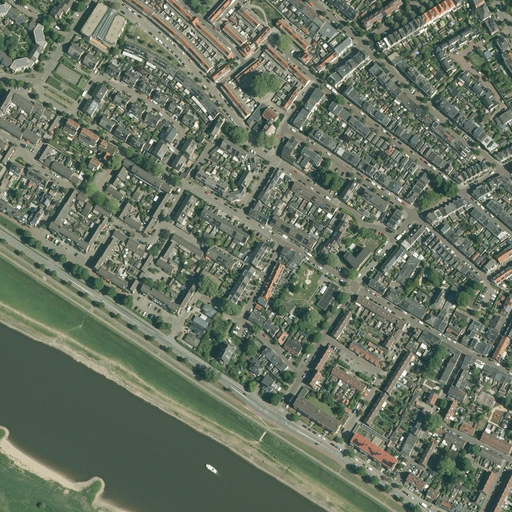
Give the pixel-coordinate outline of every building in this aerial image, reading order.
[(64,0),(61,6),(69,11),(72,5),(64,0)] [(134,0),(131,6),(135,9),(140,1),(138,0),(134,0)] [(165,12),(165,13),(175,2),(173,0),(167,0),(166,2),(167,4),(166,6),(168,8),(165,12)] [(227,0),(224,3),(232,10),(235,6),(227,0)] [(292,0),(289,4),(291,5),(288,9),(290,11),(298,0),(297,0),(292,0)] [(295,9),(297,10),(302,4),(298,1),(298,0),(290,11),(292,12),(295,9)] [(341,0),(341,2),(335,8),(340,12),(345,5),(346,4),(344,1),(344,0),(341,0)] [(395,0),(392,2),(393,4),(397,10),(397,9),(398,11),(397,9),(402,6),(398,0),(395,0)] [(451,0),(456,8),(457,10),(460,8),(462,7),(457,0),(451,0)] [(475,10),(476,11),(484,5),(481,0),(480,0),(470,5),(474,11),(475,10)] [(135,9),(139,12),(144,4),(140,1),(135,9)] [(450,1),(445,4),(450,11),(451,10),(453,13),(456,11),(450,1)] [(165,13),(167,14),(170,10),(172,13),(179,5),(175,2),(165,13)] [(224,3),(221,7),(228,13),(232,10),(224,3)] [(139,12),(142,14),(148,6),(144,4),(139,12)] [(297,10),(299,12),(297,15),(298,15),(297,16),(298,17),(306,7),(302,4),(297,10)] [(393,4),(388,8),(392,15),(398,11),(397,9),(397,10),(393,4)] [(445,4),(440,7),(446,17),(449,15),(451,13),(450,11),(445,4)] [(90,41),(109,11),(99,5),(80,35),(84,37),(85,37),(90,41)] [(182,9),(179,5),(172,13),(175,15),(172,18),(173,19),(182,9)] [(340,12),(344,15),(349,9),(345,5),(340,12)] [(475,14),(477,19),(488,13),(484,5),(476,11),(476,12),(475,13),(475,14)] [(4,8),(0,8),(0,18),(6,17),(11,9),(5,6),(4,8)] [(61,6),(58,10),(58,11),(63,14),(66,16),(69,11),(61,6)] [(142,14),(146,17),(152,9),(148,6),(142,14)] [(221,7),(218,10),(225,17),(228,13),(221,7)] [(310,10),(306,7),(298,17),(302,20),(305,17),(310,10)] [(440,17),(442,16),(443,19),(446,17),(440,7),(435,10),(440,17)] [(55,8),(50,16),(57,20),(58,19),(59,20),(63,14),(58,11),(58,10),(55,8)] [(387,18),(392,15),(388,8),(383,11),(387,18)] [(16,13),(11,9),(6,17),(11,20),(16,13)] [(150,20),(156,12),(152,9),(146,17),(150,20)] [(186,12),(182,9),(173,19),(174,20),(177,17),(179,19),(186,12)] [(242,9),(235,16),(239,19),(246,12),(242,9)] [(344,15),(349,19),(354,12),(349,9),(344,15)] [(218,10),(214,14),(222,20),(225,17),(218,10)] [(314,14),(310,10),(305,17),(302,20),(304,22),(305,24),(306,23),(314,14)] [(439,21),(438,19),(440,17),(435,10),(430,13),(435,20),(435,21),(436,23),(439,21)] [(383,11),(377,14),(382,21),(387,18),(383,11)] [(160,16),(157,13),(151,21),(155,24),(164,13),(163,12),(160,16)] [(182,21),(179,24),(180,25),(189,15),(186,12),(179,19),(182,21)] [(242,22),(238,25),(240,26),(249,15),(246,12),(239,19),(242,22)] [(353,22),(358,16),(354,12),(349,19),(353,22)] [(21,16),(16,13),(11,20),(16,23),(20,17),(21,16)] [(155,24),(159,27),(165,20),(162,18),(165,14),(164,13),(155,24)] [(431,23),(435,21),(435,20),(430,13),(426,16),(432,26),(433,26),(431,23)] [(482,23),(491,18),(488,13),(477,19),(480,24),(482,23)] [(214,14),(211,17),(219,24),(222,20),(214,14)] [(317,16),(314,14),(306,23),(308,25),(307,27),(309,28),(318,17),(318,16),(317,16)] [(377,14),(372,17),(377,24),(382,21),(377,14)] [(184,23),(186,26),(193,18),(189,15),(180,25),(181,26),(184,23)] [(240,26),(241,27),(244,24),(246,26),(253,19),(249,15),(240,26)] [(426,16),(421,19),(425,27),(429,24),(431,27),(432,26),(426,16)] [(15,25),(19,27),(24,20),(20,17),(16,23),(15,25)] [(126,22),(116,17),(104,43),(103,45),(109,49),(111,46),(114,48),(126,22)] [(208,21),(215,28),(219,24),(211,17),(208,21)] [(304,33),(313,40),(321,30),(326,23),(325,23),(326,22),(322,19),(322,20),(318,17),(309,28),(307,30),(304,33)] [(372,17),(367,21),(371,28),(377,24),(372,17)] [(185,31),(187,32),(197,21),(193,18),(186,26),(187,26),(189,28),(185,31)] [(159,27),(162,30),(171,20),(170,19),(167,22),(165,20),(159,27)] [(249,28),(245,31),(247,32),(256,22),(253,19),(246,26),(249,28)] [(421,19),(416,22),(422,32),(423,33),(425,32),(424,31),(427,29),(425,27),(421,19)] [(27,22),(24,20),(19,27),(23,29),(27,22)] [(162,30),(166,33),(172,26),(170,24),(172,21),(171,20),(162,30)] [(282,20),(276,26),(280,30),(287,21),(285,20),(284,21),(282,20)] [(484,28),(486,31),(495,26),(492,20),(484,24),(486,27),(484,28)] [(188,33),(191,30),(193,32),(200,25),(197,21),(187,32),(188,33)] [(280,30),(283,33),(289,26),(287,25),(289,23),(287,21),(280,30)] [(367,21),(361,24),(366,31),(371,28),(367,21)] [(251,30),(253,33),(260,25),(256,22),(247,32),(248,34),(251,30)] [(416,22),(411,25),(418,36),(417,36),(418,37),(420,35),(419,33),(422,32),(416,22)] [(32,23),(28,29),(27,30),(33,34),(38,27),(32,23)] [(349,40),(341,33),(340,35),(326,23),(321,30),(313,40),(312,40),(318,44),(322,39),(329,46),(339,57),(352,46),(352,43),(349,40)] [(222,32),(226,35),(233,28),(229,24),(227,27),(222,32)] [(166,33),(170,37),(179,26),(177,25),(175,28),(172,26),(166,33)] [(196,35),(193,37),(194,38),(203,28),(200,25),(193,32),(196,35)] [(411,36),(413,34),(415,37),(417,36),(418,36),(411,25),(406,28),(411,36)] [(170,37),(173,40),(180,32),(177,30),(180,27),(179,26),(170,37)] [(226,35),(230,38),(239,28),(238,27),(237,28),(234,26),(233,28),(226,35)] [(271,33),(265,27),(263,29),(261,26),(259,28),(268,36),(271,33)] [(283,33),(287,36),(295,27),(293,26),(291,28),(289,26),(283,33)] [(489,32),(491,36),(498,32),(495,26),(486,31),(487,33),(489,32)] [(44,51),(46,46),(47,46),(45,44),(42,33),(44,31),(38,27),(33,34),(36,46),(44,51)] [(287,36),(290,39),(296,33),(294,31),(296,29),(295,27),(287,36)] [(194,38),(195,39),(198,37),(200,39),(207,31),(203,28),(194,38)] [(230,38),(233,42),(240,34),(237,32),(241,29),(239,28),(230,38)] [(260,32),(258,34),(265,40),(268,36),(259,28),(257,30),(260,32)] [(410,40),(408,37),(411,36),(406,28),(401,31),(406,39),(408,42),(410,40)] [(469,30),(464,33),(467,37),(470,36),(472,41),(473,41),(475,38),(476,38),(471,30),(469,31),(469,30)] [(173,40),(177,43),(186,32),(185,31),(182,34),(180,32),(173,40)] [(210,35),(207,31),(200,39),(203,41),(200,44),(201,45),(210,35)] [(406,43),(404,40),(406,39),(401,31),(397,34),(401,42),(403,45),(406,43)] [(187,33),(186,32),(177,43),(180,46),(187,39),(184,36),(187,33)] [(290,39),(294,43),(302,34),(300,32),(298,34),(296,33),(290,39)] [(233,42),(237,45),(246,34),(245,33),(242,37),(240,34),(233,42)] [(254,33),(252,35),(261,43),(265,40),(258,34),(257,36),(254,33)] [(460,36),(458,37),(463,45),(464,45),(467,44),(464,39),(467,37),(464,33),(460,36)] [(237,45),(241,48),(249,39),(246,37),(248,35),(246,34),(237,45)] [(294,43),(297,46),(303,39),(301,38),(304,35),(302,34),(294,43)] [(396,45),(401,42),(397,34),(392,37),(396,45)] [(201,45),(202,46),(205,43),(207,45),(214,38),(210,35),(201,45)] [(252,41),(258,47),(261,43),(252,35),(251,37),(253,39),(252,41)] [(106,54),(108,52),(90,41),(85,37),(84,37),(83,40),(106,54)] [(398,48),(396,45),(392,37),(387,41),(392,48),(393,47),(395,50),(398,48)] [(456,38),(451,41),(454,45),(457,43),(459,48),(460,48),(462,46),(463,45),(458,37),(456,39),(456,38)] [(218,41),(214,38),(207,45),(210,48),(207,51),(208,52),(218,41)] [(297,46),(301,49),(310,39),(309,38),(306,41),(306,40),(305,41),(303,39),(297,46)] [(180,46),(181,46),(184,49),(194,40),(192,39),(190,41),(187,39),(180,46)] [(311,40),(310,39),(301,49),(304,52),(307,50),(310,46),(309,44),(308,43),(311,40)] [(494,48),(496,50),(506,45),(502,39),(495,43),(497,47),(494,48)] [(192,44),(195,41),(194,40),(184,49),(187,53),(194,46),(192,44)] [(208,52),(209,53),(212,50),(214,52),(221,44),(218,41),(208,52)] [(387,41),(382,44),(386,51),(392,48),(387,41)] [(454,51),(451,46),(454,45),(451,41),(447,43),(447,44),(445,45),(447,49),(450,53),(451,52),(454,51)] [(435,46),(433,51),(445,54),(446,52),(445,50),(447,49),(445,45),(444,42),(441,44),(442,46),(440,47),(435,46)] [(124,52),(129,54),(132,45),(130,45),(130,44),(127,43),(126,43),(127,43),(124,52)] [(225,48),(221,44),(214,52),(217,54),(213,58),(214,59),(225,48)] [(248,48),(246,45),(239,51),(242,55),(254,45),(253,44),(248,48)] [(377,47),(377,48),(382,54),(387,60),(392,57),(391,57),(386,51),(382,44),(377,47)] [(129,54),(133,56),(137,47),(134,46),(132,45),(129,54)] [(250,50),(255,46),(254,45),(242,55),(245,58),(252,53),(250,50)] [(508,54),(506,52),(509,50),(506,45),(496,50),(500,58),(508,54)] [(36,46),(27,61),(34,66),(44,51),(36,46)] [(68,55),(73,58),(79,49),(73,46),(68,55)] [(187,53),(190,56),(200,47),(199,46),(196,48),(194,46),(187,53)] [(133,56),(138,58),(142,50),(140,49),(140,48),(137,47),(133,56)] [(198,51),(201,48),(200,47),(190,56),(194,60),(201,53),(198,51)] [(228,51),(225,48),(214,59),(215,60),(219,56),(221,58),(228,51)] [(269,48),(263,55),(264,56),(263,58),(265,60),(273,51),(269,48)] [(331,54),(329,55),(334,61),(338,58),(329,48),(328,49),(331,54)] [(81,57),(83,59),(88,52),(83,49),(82,51),(79,49),(73,58),(78,61),(81,57)] [(138,58),(143,60),(147,52),(144,50),(144,51),(142,50),(138,58)] [(298,59),(302,62),(308,55),(307,53),(308,52),(308,51),(307,50),(304,52),(298,59)] [(232,54),(228,51),(221,58),(224,56),(229,62),(233,57),(232,55),(232,54)] [(268,60),(270,62),(277,54),(273,51),(265,60),(266,61),(268,60)] [(438,64),(440,63),(444,60),(443,58),(444,57),(445,54),(433,51),(432,56),(437,58),(438,60),(436,61),(438,64)] [(1,65),(10,71),(15,64),(6,58),(7,57),(1,52),(0,53),(0,62),(2,64),(1,65)] [(83,64),(88,68),(94,59),(89,56),(90,53),(88,52),(83,59),(85,60),(83,64)] [(143,60),(147,62),(151,54),(149,53),(147,52),(143,60)] [(194,60),(197,63),(207,53),(206,52),(203,55),(201,53),(194,60)] [(324,52),(322,54),(330,64),(334,61),(329,55),(327,57),(324,52)] [(499,60),(503,65),(511,59),(511,54),(511,52),(499,60)] [(205,57),(208,54),(207,53),(197,63),(200,67),(207,60),(205,57)] [(362,53),(358,56),(364,63),(366,65),(371,61),(364,53),(362,53)] [(396,53),(391,57),(392,57),(387,60),(391,64),(399,58),(398,58),(400,57),(396,53)] [(153,55),(151,54),(147,62),(152,65),(156,57),(154,55),(153,55)] [(270,65),(271,67),(280,57),(277,54),(270,62),(272,63),(270,65)] [(322,54),(320,56),(324,60),(322,61),(327,67),(330,64),(322,54)] [(305,66),(312,58),(308,55),(302,62),(305,66)] [(365,71),(363,68),(364,67),(362,64),(364,63),(358,56),(354,60),(362,69),(365,72),(365,71)] [(159,58),(156,57),(152,65),(150,67),(154,70),(156,67),(161,60),(159,58)] [(275,66),(277,68),(284,61),(280,57),(271,67),(273,68),(275,66)] [(394,67),(396,66),(405,60),(402,62),(399,58),(391,64),(394,67)] [(441,65),(443,70),(448,67),(447,64),(451,61),(449,59),(448,58),(444,60),(440,63),(441,65)] [(98,69),(102,62),(100,61),(99,62),(94,59),(88,68),(93,71),(96,67),(98,69)] [(214,60),(213,59),(209,62),(207,60),(200,67),(204,70),(214,60)] [(317,59),(315,60),(323,70),(327,67),(322,61),(321,60),(319,62),(317,59)] [(505,71),(505,72),(511,67),(511,59),(503,65),(500,67),(499,67),(501,69),(500,70),(502,73),(505,71)] [(156,67),(160,70),(165,62),(163,60),(163,61),(161,60),(156,67)] [(211,64),(215,61),(214,60),(204,70),(207,74),(214,67),(211,64)] [(319,73),(323,70),(315,60),(313,62),(317,66),(315,68),(314,67),(312,69),(316,73),(317,71),(319,73)] [(354,60),(349,63),(355,70),(358,68),(360,71),(362,69),(354,60)] [(396,66),(400,70),(405,65),(406,66),(406,65),(404,64),(407,62),(405,60),(396,66)] [(31,71),(32,68),(34,66),(27,61),(15,64),(10,71),(15,74),(17,72),(28,70),(31,71)] [(258,61),(254,64),(260,72),(262,70),(264,72),(266,70),(258,61)] [(277,71),(279,73),(287,64),(284,61),(277,68),(278,70),(277,71)] [(160,70),(165,73),(170,65),(168,64),(165,62),(160,70)] [(349,63),(345,67),(351,74),(354,72),(356,75),(358,73),(355,70),(349,63)] [(106,73),(111,77),(116,69),(109,64),(105,69),(108,71),(106,73)] [(228,68),(226,66),(225,64),(223,66),(221,64),(219,65),(226,74),(230,71),(228,68)] [(254,64),(250,67),(258,77),(260,75),(258,73),(260,72),(254,64)] [(283,75),(284,75),(292,66),(292,65),(291,67),(287,64),(279,73),(280,75),(282,73),(284,74),(283,75)] [(165,73),(169,76),(174,68),(172,66),(172,67),(170,65),(165,73)] [(219,69),(217,70),(222,77),(226,74),(219,65),(217,67),(219,69)] [(404,75),(410,69),(406,65),(406,66),(405,65),(400,70),(404,75)] [(287,74),(289,76),(295,69),(292,66),(284,75),(285,76),(287,74)] [(376,66),(368,73),(370,75),(369,76),(371,77),(379,70),(376,66)] [(250,67),(246,70),(253,78),(255,76),(256,78),(258,77),(250,67)] [(345,67),(341,71),(348,79),(350,77),(349,76),(351,74),(345,67)] [(450,69),(448,67),(443,70),(445,74),(446,74),(449,78),(453,74),(452,73),(456,71),(455,70),(454,67),(450,69)] [(178,72),(179,72),(177,70),(174,68),(169,76),(173,79),(178,72)] [(411,70),(405,76),(409,80),(416,74),(418,72),(417,72),(418,72),(414,68),(411,70)] [(122,72),(116,69),(111,77),(117,80),(119,76),(122,77),(126,71),(125,72),(123,70),(122,72)] [(289,80),(291,81),(299,72),(295,69),(289,76),(290,78),(289,80)] [(214,70),(212,71),(219,80),(222,77),(217,70),(215,72),(214,70)] [(246,70),(243,73),(250,83),(252,81),(251,79),(253,78),(246,70)] [(383,74),(379,70),(371,77),(373,79),(374,78),(376,80),(383,74)] [(123,81),(128,84),(133,76),(126,71),(122,77),(124,79),(123,81)] [(209,77),(215,83),(219,80),(212,71),(210,73),(211,75),(209,77)] [(341,71),(336,74),(343,81),(345,79),(346,81),(348,79),(341,71)] [(174,80),(178,83),(184,76),(182,74),(180,72),(180,73),(174,80)] [(294,81),(296,83),(302,75),(299,72),(291,81),(292,83),(294,81)] [(409,80),(413,84),(420,78),(421,76),(418,72),(416,74),(409,80)] [(465,72),(462,75),(461,75),(457,80),(463,86),(468,81),(466,79),(469,74),(466,73),(465,72)] [(243,73),(239,76),(245,84),(247,82),(249,84),(250,83),(243,73)] [(336,74),(332,78),(340,86),(342,84),(341,83),(343,81),(336,74)] [(378,82),(380,84),(387,78),(383,74),(376,80),(373,83),(375,85),(378,82)] [(298,85),(295,87),(297,88),(306,78),(302,75),(296,83),(297,82),(298,83),(298,84),(298,85)] [(135,85),(137,87),(141,80),(133,76),(128,84),(133,88),(135,85)] [(178,83),(182,86),(188,79),(186,78),(187,78),(184,76),(178,83)] [(235,79),(243,89),(245,87),(243,85),(245,84),(239,76),(235,79)] [(415,87),(416,86),(417,88),(424,81),(425,80),(421,76),(420,78),(413,84),(413,85),(415,87)] [(138,90),(144,94),(148,86),(146,84),(148,81),(142,78),(141,80),(137,87),(137,86),(140,88),(138,90)] [(302,87),(304,88),(310,82),(306,78),(297,88),(299,89),(301,87),(302,87)] [(328,83),(335,88),(336,87),(338,88),(340,86),(332,78),(328,81),(328,83)] [(379,88),(380,90),(390,82),(387,78),(380,84),(382,86),(379,88)] [(468,81),(463,86),(469,91),(476,82),(476,81),(474,79),(474,78),(470,82),(468,81)] [(182,86),(186,90),(192,83),(190,80),(190,81),(188,79),(182,86)] [(417,88),(422,92),(428,85),(429,83),(425,80),(424,81),(417,88)] [(386,90),(387,92),(394,86),(390,82),(380,90),(383,93),(386,90)] [(476,82),(469,91),(474,96),(476,94),(479,90),(477,88),(480,84),(477,83),(476,82)] [(195,85),(192,83),(186,90),(185,91),(188,95),(190,93),(196,86),(194,85),(195,85)] [(221,90),(224,94),(233,86),(232,84),(230,85),(228,84),(221,90)] [(151,87),(148,86),(144,94),(149,97),(150,94),(153,96),(156,91),(158,88),(153,85),(151,87)] [(422,92),(426,96),(432,89),(428,85),(422,92)] [(98,86),(95,91),(104,97),(107,91),(98,86)] [(190,93),(193,97),(200,90),(198,88),(196,86),(190,93)] [(224,94),(227,97),(235,91),(233,89),(235,88),(233,86),(224,94)] [(388,91),(392,96),(398,90),(394,86),(387,92),(388,91)] [(285,87),(283,89),(289,93),(288,95),(295,100),(297,96),(285,87)] [(300,92),(293,87),(292,89),(288,87),(287,89),(285,87),(297,96),(300,92)] [(343,95),(347,98),(354,90),(352,88),(351,89),(349,87),(343,95)] [(427,97),(430,99),(436,93),(438,92),(434,88),(432,89),(426,96),(427,97)] [(480,97),(482,99),(489,93),(487,91),(485,89),(485,88),(481,92),(479,90),(476,94),(479,98),(480,97)] [(193,97),(197,100),(204,94),(202,92),(200,90),(193,97)] [(347,98),(352,102),(358,94),(355,93),(356,91),(354,90),(347,98)] [(401,94),(398,90),(392,96),(395,100),(396,100),(401,94)] [(455,90),(453,92),(451,94),(455,98),(459,93),(458,92),(456,91),(455,90)] [(96,99),(94,101),(100,105),(101,102),(104,97),(95,91),(92,96),(96,99)] [(154,100),(159,103),(164,95),(156,91),(153,96),(155,97),(154,100)] [(227,97),(230,101),(240,93),(238,91),(236,93),(235,91),(227,97)] [(315,92),(313,95),(323,103),(327,99),(318,92),(315,92)] [(7,113),(9,109),(8,108),(10,106),(9,105),(15,95),(13,93),(12,95),(9,93),(2,104),(0,107),(0,118),(3,115),(4,115),(5,112),(7,113)] [(230,101),(233,105),(241,98),(239,96),(241,95),(240,93),(230,101)] [(483,101),(485,105),(490,103),(488,100),(493,97),(492,97),(490,95),(489,93),(482,99),(483,101)] [(197,100),(200,104),(208,98),(205,95),(205,96),(204,94),(197,100)] [(352,102),(357,106),(363,97),(361,95),(359,97),(357,96),(358,94),(352,102)] [(402,95),(401,94),(396,100),(395,100),(394,102),(398,106),(400,104),(406,98),(402,95)] [(16,95),(11,103),(16,106),(21,98),(16,95)] [(111,102),(119,107),(124,98),(119,95),(117,97),(115,96),(111,101),(111,102)] [(166,104),(168,105),(173,98),(168,95),(167,97),(164,95),(159,103),(164,107),(166,104)] [(283,95),(282,97),(292,104),(295,100),(288,95),(286,97),(283,95)] [(313,95),(310,100),(317,106),(319,103),(322,105),(323,103),(313,95)] [(284,101),(282,103),(290,108),(292,104),(282,97),(280,99),(284,101)] [(365,104),(366,103),(364,101),(366,99),(363,97),(357,106),(361,109),(365,104)] [(439,107),(438,109),(444,102),(445,101),(441,97),(435,103),(436,104),(437,107),(438,107),(438,106),(439,107)] [(16,106),(19,108),(18,110),(19,111),(25,101),(21,98),(16,106)] [(119,107),(126,112),(130,105),(128,104),(129,101),(124,98),(119,107)] [(168,111),(173,114),(178,106),(175,104),(177,102),(172,99),(173,98),(168,105),(171,107),(168,111)] [(200,104),(204,108),(211,102),(209,100),(210,100),(208,98),(200,104)] [(233,105),(236,108),(246,101),(244,99),(242,100),(241,98),(233,105)] [(400,104),(405,108),(411,102),(406,98),(400,104)] [(310,100),(307,105),(313,110),(315,107),(316,108),(317,106),(310,100)] [(30,104),(25,101),(19,111),(21,112),(22,110),(25,112),(30,104)] [(102,106),(100,105),(94,101),(93,104),(89,101),(86,107),(95,112),(97,107),(100,109),(102,106)] [(236,108),(239,112),(247,106),(249,104),(246,101),(236,108)] [(204,108),(207,112),(214,106),(213,104),(212,104),(211,102),(204,108)] [(362,110),(366,113),(373,103),(371,102),(369,105),(367,104),(362,110)] [(405,108),(409,112),(415,105),(411,102),(405,108)] [(438,109),(443,113),(449,106),(444,102),(438,109)] [(491,105),(490,103),(485,105),(488,110),(489,109),(490,112),(498,107),(497,106),(496,103),(496,102),(491,105)] [(276,105),(287,112),(290,108),(282,103),(281,105),(278,103),(276,105)] [(366,113),(370,116),(375,110),(373,108),(375,105),(373,103),(366,113)] [(443,113),(447,117),(453,110),(453,109),(455,107),(455,108),(457,105),(455,103),(451,108),(449,106),(443,113)] [(35,107),(34,107),(30,104),(25,112),(30,115),(32,112),(35,107)] [(36,104),(35,105),(34,107),(35,107),(32,112),(36,115),(41,107),(36,104)] [(126,112),(134,116),(139,108),(134,104),(133,107),(130,105),(126,112)] [(183,116),(187,109),(185,107),(180,104),(178,106),(173,114),(179,117),(180,115),(183,116)] [(328,116),(330,117),(338,107),(333,104),(328,111),(330,113),(328,116)] [(257,123),(268,110),(262,105),(247,124),(249,127),(254,120),(257,123)] [(307,105),(303,111),(311,116),(312,114),(311,113),(313,110),(307,105)] [(409,112),(414,116),(419,109),(415,105),(409,112)] [(207,112),(210,116),(218,110),(216,109),(216,108),(214,106),(207,112)] [(239,112),(242,116),(252,108),(250,106),(248,108),(247,106),(239,112)] [(36,115),(41,118),(46,110),(41,107),(36,115)] [(82,112),(85,113),(91,117),(95,112),(86,107),(82,112)] [(330,121),(332,119),(335,116),(337,118),(336,120),(342,111),(338,107),(330,117),(328,120),(330,121)] [(134,116),(142,121),(146,115),(143,113),(145,111),(139,108),(134,116)] [(242,116),(245,120),(255,112),(252,108),(242,116)] [(370,116),(374,119),(381,110),(379,108),(376,111),(375,110),(370,116)] [(182,123),(187,126),(192,118),(187,115),(188,112),(189,110),(187,109),(183,116),(185,118),(182,123)] [(414,116),(418,119),(423,113),(419,109),(414,116)] [(41,118),(46,121),(47,118),(50,120),(53,115),(46,110),(41,118)] [(210,116),(213,120),(221,114),(219,112),(218,110),(210,116)] [(278,118),(269,110),(262,119),(270,124),(268,126),(270,127),(272,126),(278,118)] [(374,119),(378,122),(382,116),(381,115),(383,111),(381,110),(374,119)] [(452,120),(458,114),(453,110),(447,117),(452,120)] [(303,111),(300,116),(306,120),(308,117),(310,118),(311,116),(303,111)] [(336,120),(338,122),(339,123),(339,124),(339,125),(347,115),(342,111),(336,120)] [(24,118),(15,112),(14,115),(12,117),(21,123),(24,118)] [(511,115),(510,116),(507,112),(505,114),(503,116),(508,123),(510,127),(511,125),(511,115)] [(422,123),(428,117),(423,113),(418,119),(422,123)] [(99,126),(104,130),(109,122),(106,120),(107,117),(103,114),(102,115),(103,116),(99,121),(102,122),(99,126)] [(142,121),(149,126),(155,117),(149,114),(148,116),(146,115),(142,121)] [(216,123),(221,127),(224,122),(225,120),(224,119),(221,114),(213,120),(216,118),(219,121),(217,124),(216,123)] [(378,122),(382,125),(389,116),(387,114),(384,117),(382,116),(378,122)] [(60,119),(53,115),(50,120),(52,121),(51,124),(56,127),(60,119)] [(343,125),(345,127),(352,118),(347,115),(339,125),(340,125),(341,124),(343,125)] [(459,115),(453,122),(458,125),(463,119),(459,115)] [(300,116),(296,121),(304,126),(306,124),(305,123),(304,123),(306,120),(300,116)] [(386,128),(392,120),(393,119),(389,116),(382,125),(386,128)] [(500,123),(496,126),(502,131),(503,131),(504,133),(508,130),(505,125),(508,123),(503,116),(501,117),(497,118),(500,123)] [(155,128),(158,130),(161,124),(159,123),(160,120),(155,117),(149,126),(155,129),(155,128)] [(429,117),(421,126),(425,129),(432,121),(429,117)] [(198,125),(196,124),(197,122),(192,118),(187,126),(192,130),(194,127),(196,128),(197,128),(198,126),(198,125)] [(390,132),(395,135),(400,129),(399,129),(400,128),(398,126),(402,121),(404,123),(406,121),(403,119),(401,118),(396,124),(396,125),(390,132)] [(349,127),(347,131),(343,136),(346,137),(357,123),(353,119),(347,126),(349,127)] [(394,119),(386,129),(390,132),(396,125),(396,124),(395,126),(393,125),(396,121),(394,119)] [(458,125),(462,129),(467,123),(463,119),(458,125)] [(7,132),(12,122),(13,122),(11,121),(10,123),(7,121),(2,129),(7,132)] [(60,132),(67,137),(75,124),(70,121),(67,126),(65,124),(60,132)] [(112,129),(115,130),(118,125),(118,124),(114,121),(112,124),(109,122),(104,130),(110,133),(112,129)] [(300,131),(302,132),(304,130),(303,129),(304,126),(296,121),(293,125),(294,127),(300,131)] [(428,130),(424,134),(425,136),(427,134),(429,131),(436,124),(432,121),(425,129),(427,127),(429,128),(428,130)] [(7,132),(11,135),(16,127),(13,125),(14,124),(12,122),(7,132)] [(468,133),(472,137),(482,125),(484,123),(482,122),(476,129),(474,126),(468,133)] [(216,123),(212,129),(219,133),(220,131),(219,130),(221,127),(216,123)] [(350,137),(351,135),(354,131),(356,133),(361,126),(357,123),(346,137),(350,141),(352,138),(350,137)] [(469,123),(463,130),(467,134),(468,133),(474,126),(473,126),(473,127),(469,123)] [(49,126),(47,124),(43,130),(51,134),(56,127),(51,124),(49,126)] [(73,139),(75,140),(80,133),(77,132),(80,127),(75,124),(67,137),(72,140),(73,139)] [(432,135),(439,127),(436,124),(429,131),(432,134),(432,135)] [(115,136),(120,139),(125,131),(119,128),(120,126),(118,125),(115,130),(117,132),(115,136)] [(472,137),(477,141),(483,134),(480,132),(484,127),(482,125),(472,137)] [(270,128),(270,127),(268,126),(262,133),(261,132),(259,135),(268,141),(275,132),(270,128)] [(356,138),(358,139),(358,140),(366,130),(361,126),(356,133),(358,134),(356,138)] [(11,135),(16,137),(21,130),(16,127),(11,135)] [(443,130),(439,127),(432,135),(436,138),(443,130)] [(168,129),(165,134),(174,140),(177,134),(168,129)] [(219,133),(212,129),(209,135),(211,137),(208,141),(211,143),(216,135),(217,136),(219,133)] [(309,137),(314,140),(320,131),(318,130),(317,131),(314,129),(313,132),(309,137)] [(395,135),(399,139),(407,129),(406,129),(405,130),(403,129),(402,131),(400,129),(395,135)] [(399,139),(404,142),(409,136),(407,134),(408,133),(406,131),(407,130),(407,129),(399,139)] [(21,140),(21,139),(22,138),(25,132),(21,130),(16,137),(21,140)] [(31,133),(27,130),(26,130),(25,132),(22,138),(27,141),(31,133)] [(83,145),(89,135),(90,133),(85,130),(82,135),(80,133),(75,140),(83,145)] [(128,138),(130,140),(135,132),(134,132),(134,133),(129,130),(127,133),(125,131),(120,139),(125,142),(128,138)] [(363,138),(365,140),(370,133),(366,130),(358,140),(360,141),(363,138)] [(447,133),(443,130),(436,138),(434,140),(436,141),(437,139),(440,141),(447,133)] [(314,140),(318,143),(323,136),(321,134),(322,133),(320,131),(314,140)] [(130,145),(135,149),(140,141),(137,139),(138,136),(136,135),(137,134),(135,132),(130,140),(132,141),(130,145)] [(477,141),(481,145),(491,133),(489,132),(487,134),(486,134),(484,136),(483,134),(477,141)] [(27,141),(31,143),(36,136),(34,134),(31,133),(27,141)] [(90,133),(89,135),(83,145),(84,142),(89,145),(87,148),(94,136),(90,133)] [(440,141),(443,145),(450,136),(447,133),(440,141)] [(481,145),(485,149),(491,142),(492,142),(489,139),(493,135),(491,133),(481,145)] [(161,139),(160,142),(165,145),(167,143),(171,145),(174,140),(165,134),(162,140),(161,139)] [(364,148),(361,147),(360,148),(365,151),(375,137),(371,134),(364,143),(366,145),(364,148)] [(326,135),(325,136),(323,136),(318,143),(323,146),(328,139),(327,138),(328,136),(326,135)] [(413,150),(420,141),(417,139),(418,138),(418,137),(419,136),(417,135),(416,136),(408,146),(413,150)] [(41,139),(36,136),(31,143),(36,146),(41,139)] [(87,148),(95,152),(99,145),(97,144),(100,139),(94,136),(87,148)] [(404,142),(408,146),(416,136),(415,136),(414,137),(413,136),(412,137),(409,136),(404,142)] [(367,153),(371,148),(373,149),(379,140),(375,137),(365,151),(367,153)] [(444,145),(448,149),(455,140),(451,137),(444,145)] [(323,146),(327,149),(332,142),(328,139),(323,146)] [(327,149),(332,152),(338,142),(336,141),(336,140),(334,139),(332,142),(327,149)] [(490,153),(497,148),(499,149),(502,147),(504,145),(506,144),(507,144),(504,139),(497,143),(493,140),(492,142),(491,142),(485,149),(490,153)] [(145,149),(149,144),(150,142),(147,140),(145,144),(140,141),(135,149),(141,152),(143,148),(145,149)] [(298,145),(291,140),(288,144),(301,153),(304,149),(301,147),(300,150),(296,147),(298,145)] [(374,152),(376,154),(384,144),(379,140),(373,149),(375,150),(375,151),(374,152)] [(422,140),(414,150),(418,153),(423,146),(422,145),(424,142),(423,141),(422,140)] [(448,149),(451,152),(459,143),(455,140),(448,149)] [(188,141),(184,146),(193,152),(197,146),(188,141)] [(219,146),(214,150),(217,152),(219,150),(223,153),(225,151),(229,144),(225,141),(223,144),(221,143),(219,146)] [(101,153),(101,155),(102,157),(99,162),(97,160),(104,165),(105,162),(109,165),(118,151),(104,142),(102,145),(100,144),(99,145),(95,152),(96,150),(101,153)] [(159,144),(156,150),(164,155),(168,150),(164,147),(165,145),(160,142),(158,144),(159,144)] [(332,152),(336,155),(341,148),(343,145),(340,143),(341,143),(339,142),(338,142),(332,152)] [(453,153),(451,157),(453,158),(455,155),(462,146),(459,143),(451,152),(453,153)] [(234,147),(229,144),(225,151),(229,154),(234,147)] [(288,144),(285,149),(292,153),(294,151),(300,156),(301,153),(288,144)] [(381,152),(383,154),(388,147),(384,144),(376,154),(378,155),(379,154),(381,152)] [(418,153),(422,156),(429,147),(430,146),(428,144),(428,145),(426,144),(424,146),(423,146),(418,153)] [(506,160),(511,158),(507,150),(504,145),(502,147),(503,148),(505,152),(502,153),(506,160)] [(14,150),(7,146),(4,151),(6,152),(4,155),(9,158),(14,150)] [(46,146),(41,153),(46,156),(48,154),(50,155),(54,150),(46,146)] [(185,154),(184,156),(190,160),(189,160),(190,157),(193,152),(184,146),(181,152),(185,154)] [(466,150),(462,146),(455,155),(459,158),(461,156),(466,150)] [(239,149),(234,147),(229,154),(226,159),(228,161),(231,155),(234,157),(239,149)] [(389,159),(395,152),(388,147),(383,154),(384,153),(384,154),(383,155),(385,157),(386,155),(390,158),(389,159)] [(422,156),(427,160),(433,153),(429,150),(430,148),(429,147),(422,156)] [(336,155),(341,159),(348,149),(347,148),(346,149),(344,149),(343,150),(341,148),(336,155)] [(234,157),(239,160),(243,152),(239,149),(234,157)] [(284,149),(283,153),(289,158),(290,157),(291,158),(290,158),(295,161),(297,159),(291,156),(292,153),(285,149),(284,149)] [(341,159),(346,162),(351,155),(348,153),(349,152),(348,151),(349,149),(348,149),(341,159)] [(156,150),(152,155),(161,160),(164,155),(156,150)] [(305,150),(294,166),(299,170),(311,154),(305,150)] [(458,162),(460,164),(469,153),(466,150),(461,156),(463,158),(462,158),(460,161),(459,160),(458,162)] [(490,154),(494,157),(501,163),(506,160),(502,153),(498,155),(496,151),(490,154)] [(248,155),(243,152),(239,160),(243,163),(245,160),(246,159),(249,160),(252,155),(249,153),(248,155)] [(389,168),(388,169),(399,155),(395,152),(389,159),(391,160),(389,163),(390,164),(387,167),(389,168)] [(434,165),(438,159),(440,156),(434,152),(433,153),(427,160),(434,165)] [(41,153),(37,160),(44,165),(48,160),(45,159),(46,156),(41,153)] [(282,159),(287,162),(290,158),(291,158),(290,157),(289,158),(283,153),(282,157),(283,158),(282,159)] [(468,162),(473,156),(469,153),(460,164),(462,165),(464,163),(465,163),(467,161),(468,162)] [(314,156),(311,154),(299,170),(306,175),(310,168),(317,158),(314,156)] [(350,165),(355,158),(357,155),(355,154),(353,156),(351,155),(346,162),(350,165)] [(355,158),(350,165),(355,168),(360,161),(358,160),(357,159),(358,158),(360,155),(358,154),(357,155),(355,158)] [(0,155),(0,162),(5,165),(9,158),(4,155),(3,157),(0,155)] [(250,162),(251,166),(259,164),(258,159),(252,155),(249,160),(246,159),(245,160),(250,162)] [(365,161),(362,159),(356,169),(360,172),(370,157),(367,155),(365,159),(366,159),(365,161)] [(396,168),(404,158),(399,155),(388,169),(390,171),(392,168),(391,167),(392,166),(394,167),(395,166),(397,167),(396,168)] [(178,156),(175,162),(183,166),(185,163),(187,165),(190,160),(184,156),(182,159),(178,156)] [(369,164),(372,159),(370,157),(360,172),(364,174),(369,167),(367,166),(369,164)] [(48,160),(44,165),(51,169),(54,164),(56,162),(51,159),(49,158),(48,160)] [(316,171),(322,162),(319,159),(319,160),(317,158),(310,168),(313,170),(313,169),(316,171)] [(398,173),(399,174),(402,170),(408,162),(404,158),(396,168),(400,170),(398,173)] [(434,165),(438,169),(443,162),(438,159),(434,165)] [(102,167),(104,165),(97,160),(95,163),(93,161),(88,169),(93,171),(94,169),(97,171),(100,166),(102,167)] [(449,163),(448,164),(447,163),(446,164),(443,162),(438,169),(443,172),(449,165),(452,161),(450,161),(449,162),(449,163)] [(54,164),(51,169),(53,170),(56,172),(61,165),(57,163),(56,162),(54,164)] [(122,165),(121,167),(132,174),(131,175),(134,176),(133,178),(137,180),(138,179),(143,182),(142,183),(146,186),(147,184),(152,188),(152,189),(156,191),(156,190),(159,192),(160,191),(170,197),(172,195),(171,194),(173,191),(126,162),(124,166),(122,165)] [(172,167),(174,169),(179,172),(183,166),(175,162),(172,167)] [(402,176),(404,177),(413,165),(408,162),(402,170),(404,172),(403,175),(402,176)] [(488,168),(482,163),(480,165),(477,163),(477,164),(478,166),(482,174),(487,170),(488,168)] [(9,172),(14,175),(19,167),(14,164),(9,172)] [(252,171),(252,172),(257,175),(260,169),(259,164),(251,166),(252,171)] [(364,174),(369,177),(376,166),(374,164),(372,168),(369,167),(364,174)] [(474,164),(472,165),(477,176),(482,174),(478,166),(475,167),(474,164)] [(61,165),(56,172),(57,173),(60,175),(65,168),(62,166),(61,165)] [(407,182),(413,175),(417,169),(413,165),(404,177),(402,179),(407,182)] [(448,176),(453,170),(450,167),(451,166),(449,165),(443,172),(448,176)] [(466,166),(473,178),(477,176),(472,165),(470,166),(466,166)] [(202,167),(198,166),(196,175),(197,176),(195,179),(196,180),(195,181),(198,183),(199,181),(200,182),(205,175),(200,172),(202,167)] [(369,177),(373,180),(377,173),(378,172),(375,171),(378,167),(376,166),(369,177)] [(467,172),(464,173),(468,181),(473,178),(466,166),(464,167),(467,172)] [(20,175),(23,177),(26,172),(19,167),(14,175),(19,178),(20,175)] [(65,168),(60,175),(62,176),(65,178),(70,170),(68,169),(67,168),(65,168)] [(128,173),(121,168),(118,173),(126,177),(128,173)] [(276,169),(273,175),(282,181),(281,180),(285,175),(276,169)] [(70,170),(65,178),(66,179),(70,181),(73,176),(75,173),(72,172),(70,171),(70,170)] [(30,171),(29,172),(29,173),(26,172),(23,177),(30,181),(35,174),(30,171)] [(461,185),(464,183),(458,173),(457,173),(456,172),(454,171),(449,176),(460,185),(461,185)] [(457,173),(456,172),(457,173),(458,173),(464,183),(468,181),(464,173),(462,174),(461,171),(457,173)] [(253,177),(255,178),(257,175),(252,172),(250,175),(246,172),(243,177),(251,182),(253,177)] [(73,176),(70,181),(71,182),(77,186),(80,181),(77,179),(79,176),(76,174),(75,173),(73,176)] [(118,173),(115,177),(123,182),(126,177),(118,173)] [(373,180),(377,183),(383,173),(382,173),(380,175),(377,173),(373,180)] [(33,187),(35,184),(40,176),(35,174),(30,181),(29,184),(33,187)] [(384,174),(378,183),(383,186),(389,176),(388,176),(387,178),(386,177),(387,176),(384,174)] [(420,174),(418,176),(418,175),(417,175),(428,184),(430,181),(430,179),(425,175),(423,176),(420,174)] [(200,182),(204,185),(209,177),(205,175),(200,182)] [(273,175),(269,180),(276,184),(279,186),(282,181),(273,175)] [(419,183),(425,188),(428,184),(417,175),(416,176),(418,179),(416,181),(419,183)] [(35,184),(39,187),(44,179),(40,176),(35,184)] [(208,189),(209,188),(215,178),(213,176),(212,179),(209,177),(204,185),(206,186),(205,187),(208,189)] [(383,186),(387,189),(393,181),(390,179),(389,179),(391,177),(389,176),(383,186)] [(115,177),(110,185),(115,188),(117,185),(120,187),(123,182),(115,177)] [(243,177),(240,181),(248,186),(251,182),(243,177)] [(401,180),(402,179),(401,178),(400,177),(396,182),(397,183),(397,184),(395,183),(393,181),(387,189),(392,193),(401,180)] [(501,177),(495,180),(498,185),(499,186),(499,185),(500,186),(506,179),(504,177),(501,177)] [(209,188),(214,191),(218,183),(216,181),(217,179),(215,178),(209,188)] [(39,187),(44,190),(46,187),(49,189),(52,184),(44,179),(39,187)] [(84,179),(84,180),(82,179),(80,181),(77,186),(85,190),(89,183),(84,179)] [(502,191),(504,189),(510,182),(506,179),(500,186),(502,187),(500,189),(502,191)] [(269,180),(267,184),(274,189),(275,187),(278,188),(279,186),(276,184),(269,180)] [(402,189),(399,187),(400,186),(399,185),(400,183),(400,184),(402,181),(401,180),(392,193),(397,196),(402,189)] [(495,180),(491,182),(495,190),(496,189),(496,190),(498,189),(500,188),(499,186),(498,185),(495,180)] [(240,191),(240,192),(245,195),(247,192),(245,191),(248,186),(240,181),(237,186),(239,187),(241,189),(240,191)] [(359,186),(352,181),(348,186),(356,191),(359,186)] [(417,185),(417,184),(414,183),(412,181),(411,183),(413,185),(422,192),(425,188),(419,183),(417,185)] [(491,182),(487,185),(491,192),(495,190),(491,182)] [(214,191),(219,193),(223,186),(218,183),(214,191)] [(222,198),(225,200),(228,194),(226,193),(230,186),(225,183),(223,186),(219,193),(223,196),(222,198)] [(291,191),(296,194),(300,186),(296,183),(291,191)] [(51,190),(49,193),(55,196),(59,189),(52,184),(49,189),(51,190)] [(267,184),(264,188),(275,195),(276,193),(273,191),(274,189),(267,184)] [(106,192),(113,197),(116,192),(114,190),(115,188),(110,185),(106,192)] [(412,190),(419,196),(422,192),(413,185),(412,187),(411,186),(408,185),(407,187),(412,190)] [(491,194),(486,185),(481,188),(486,196),(487,198),(489,197),(490,198),(492,197),(493,199),(493,200),(495,199),(495,198),(494,197),(492,196),(491,195),(491,194)] [(305,189),(300,186),(296,194),(295,196),(295,197),(298,199),(299,198),(300,197),(305,189)] [(348,186),(345,190),(353,195),(356,191),(348,186)] [(138,201),(144,191),(139,188),(132,198),(138,201)] [(264,188),(262,193),(269,197),(270,195),(274,197),(275,195),(264,188)] [(481,188),(476,191),(482,198),(484,201),(486,200),(486,201),(488,199),(487,198),(486,196),(481,188)] [(241,201),(245,195),(240,192),(239,192),(238,192),(237,189),(234,190),(236,202),(241,201)] [(300,197),(305,200),(310,192),(305,189),(300,197)] [(72,190),(68,197),(73,200),(74,198),(77,200),(80,195),(72,190)] [(231,203),(236,202),(234,190),(233,190),(234,193),(229,195),(228,194),(225,200),(231,203)] [(345,190),(343,195),(350,200),(353,195),(345,190)] [(412,190),(410,194),(407,192),(406,193),(406,194),(415,201),(419,196),(412,190)] [(119,193),(116,192),(113,197),(121,202),(126,194),(120,191),(119,193)] [(361,198),(366,201),(371,194),(366,191),(362,197),(361,198)] [(477,201),(479,200),(482,203),(485,202),(484,201),(482,198),(476,191),(471,193),(471,195),(477,201)] [(305,200),(309,203),(314,195),(310,192),(305,200)] [(407,196),(405,200),(411,205),(413,204),(415,201),(406,194),(406,193),(404,192),(403,194),(407,196)] [(45,194),(42,199),(50,203),(55,196),(49,193),(48,195),(45,194)] [(262,193),(259,197),(270,203),(272,201),(268,198),(269,197),(262,193)] [(170,198),(162,194),(159,198),(167,203),(170,198)] [(366,201),(370,204),(375,197),(371,194),(366,201)] [(87,199),(80,195),(77,200),(79,201),(78,204),(83,207),(87,199)] [(309,203),(314,205),(319,198),(314,195),(309,203)] [(347,204),(350,200),(343,195),(339,199),(347,204)] [(181,201),(184,202),(185,201),(193,206),(196,201),(188,196),(186,200),(183,198),(181,201)] [(45,211),(50,203),(42,199),(40,197),(37,202),(42,205),(40,208),(45,211)] [(71,210),(74,205),(71,203),(73,200),(68,197),(63,205),(71,210)] [(257,201),(268,207),(270,203),(259,197),(257,201)] [(370,204),(375,208),(380,200),(375,197),(370,204)] [(159,198),(156,203),(164,208),(167,203),(159,198)] [(314,205),(319,208),(324,201),(319,198),(314,205)] [(461,199),(459,200),(463,207),(464,208),(464,207),(466,211),(473,207),(463,199),(461,199)] [(502,205),(500,204),(502,201),(501,199),(498,202),(490,211),(494,215),(502,206),(502,205)] [(375,208),(379,211),(384,203),(380,200),(375,208)] [(384,213),(389,206),(380,200),(384,203),(379,211),(384,213)] [(459,200),(455,202),(462,213),(464,212),(462,209),(464,207),(464,208),(463,207),(459,200)] [(494,200),(486,208),(490,211),(498,202),(497,203),(494,200)] [(179,206),(181,207),(182,206),(190,211),(193,206),(185,201),(184,202),(183,205),(180,203),(179,206)] [(319,208),(323,211),(328,203),(324,201),(319,208)] [(455,202),(451,204),(456,212),(457,211),(459,215),(462,213),(455,202)] [(2,210),(6,213),(11,205),(6,203),(2,210)] [(126,203),(121,210),(126,213),(128,211),(130,213),(133,208),(126,203)] [(156,203),(153,208),(161,212),(164,208),(156,203)] [(323,211),(328,214),(333,206),(328,203),(323,211)] [(498,218),(503,212),(501,210),(504,207),(503,207),(506,204),(504,203),(502,205),(502,206),(494,215),(498,218)] [(93,207),(88,204),(81,214),(86,218),(93,207)] [(457,220),(455,217),(456,217),(454,213),(456,212),(451,204),(447,206),(455,221),(457,220)] [(6,213),(11,216),(16,208),(16,207),(14,205),(13,207),(11,205),(6,213)] [(68,214),(71,210),(63,205),(60,210),(68,214)] [(92,213),(97,216),(99,213),(101,215),(105,210),(97,205),(92,213)] [(248,216),(253,218),(259,208),(254,205),(248,216)] [(175,210),(178,212),(179,211),(187,216),(190,211),(182,206),(181,207),(180,210),(177,208),(175,210)] [(332,217),(337,209),(333,206),(328,214),(332,217)] [(452,219),(454,222),(455,221),(447,206),(443,209),(447,217),(449,216),(451,219),(452,219)] [(204,210),(200,218),(205,221),(210,213),(209,213),(206,211),(208,208),(206,207),(204,210)] [(267,208),(265,207),(261,214),(257,221),(261,223),(265,216),(263,215),(267,208)] [(11,216),(15,219),(20,211),(16,208),(11,216)] [(41,218),(45,211),(40,208),(39,210),(36,208),(35,210),(33,209),(31,212),(33,213),(41,218)] [(153,208),(150,212),(158,217),(161,212),(153,208)] [(253,218),(257,221),(261,214),(259,213),(261,209),(259,208),(253,218)] [(275,217),(274,218),(270,225),(274,228),(279,221),(281,218),(276,215),(280,210),(277,208),(272,215),(275,217)] [(15,219),(20,222),(25,214),(23,213),(24,211),(22,209),(20,211),(15,219)] [(443,209),(438,211),(443,220),(445,223),(446,226),(448,225),(446,221),(449,219),(447,217),(443,209)] [(65,219),(68,214),(60,210),(57,214),(65,219)] [(112,214),(105,210),(101,215),(104,216),(102,219),(107,222),(112,214)] [(125,216),(126,213),(121,210),(117,218),(124,222),(127,217),(125,216)] [(215,216),(214,216),(211,214),(213,211),(210,210),(209,213),(210,213),(205,221),(210,224),(215,216)] [(395,214),(393,216),(401,221),(403,217),(403,215),(394,210),(393,212),(395,214)] [(470,223),(470,224),(480,213),(476,210),(470,216),(472,218),(469,221),(470,222),(470,223)] [(498,219),(502,222),(508,216),(511,212),(509,210),(506,214),(504,212),(498,219)] [(149,214),(148,217),(155,222),(158,217),(150,212),(148,211),(147,212),(149,214)] [(173,215),(175,217),(176,216),(184,221),(187,216),(179,211),(178,212),(177,215),(174,213),(173,215)] [(438,222),(438,223),(443,220),(438,211),(433,214),(438,222)] [(334,218),(336,219),(341,222),(345,225),(345,224),(348,220),(347,219),(348,218),(348,216),(344,214),(343,214),(342,216),(341,216),(339,218),(338,217),(339,214),(337,212),(334,218)] [(38,223),(41,218),(33,213),(30,218),(38,223)] [(215,213),(214,216),(215,216),(210,224),(215,227),(220,219),(219,219),(216,217),(218,214),(215,213)] [(483,216),(480,213),(470,224),(471,223),(474,225),(478,223),(483,216)] [(20,222),(25,225),(30,228),(31,225),(32,225),(27,223),(28,221),(27,221),(29,217),(25,214),(20,222)] [(62,224),(65,219),(57,214),(54,219),(62,224)] [(433,224),(438,222),(433,214),(425,218),(425,220),(431,226),(433,225),(433,224)] [(391,219),(390,221),(397,226),(401,221),(393,216),(391,215),(389,218),(391,219)] [(511,215),(510,217),(508,216),(502,222),(506,225),(511,219),(511,218),(511,215)] [(124,222),(131,227),(136,219),(131,216),(130,219),(127,217),(124,222)] [(172,222),(173,221),(177,224),(176,227),(182,230),(184,227),(181,225),(184,221),(176,216),(175,217),(174,220),(171,218),(169,220),(172,222)] [(225,223),(224,222),(221,220),(223,217),(220,216),(219,219),(220,219),(215,227),(220,230),(225,223)] [(261,223),(265,226),(271,217),(269,216),(268,218),(265,216),(261,223)] [(480,224),(477,227),(479,229),(487,220),(483,216),(478,223),(480,224)] [(148,217),(145,221),(148,223),(146,226),(151,229),(155,222),(148,217)] [(30,218),(28,221),(27,223),(32,225),(31,225),(35,228),(38,223),(30,218)] [(59,228),(62,224),(54,219),(52,224),(59,228)] [(101,221),(98,220),(95,225),(103,229),(107,222),(102,219),(101,221)] [(139,225),(141,222),(136,219),(131,227),(139,232),(142,226),(141,226),(142,224),(141,223),(140,225),(139,225)] [(229,225),(226,223),(228,220),(225,219),(224,222),(225,223),(220,230),(224,233),(229,225)] [(484,228),(485,229),(491,223),(487,220),(479,229),(478,230),(479,231),(480,230),(481,231),(484,228)] [(274,228),(279,231),(283,223),(279,221),(274,228)] [(386,222),(384,224),(393,230),(395,230),(397,226),(390,221),(389,223),(386,222)] [(233,228),(231,226),(233,223),(230,222),(229,225),(224,233),(230,236),(234,229),(233,228)] [(341,222),(338,227),(346,232),(349,227),(345,224),(345,225),(341,222)] [(456,222),(450,230),(444,237),(447,240),(453,233),(452,232),(456,227),(456,226),(458,224),(456,222)] [(279,231),(283,234),(288,226),(283,223),(279,231)] [(495,226),(491,223),(485,229),(487,231),(484,234),(486,236),(485,237),(495,226)] [(49,231),(86,254),(88,251),(89,251),(90,250),(79,243),(80,242),(63,231),(62,232),(58,230),(59,228),(52,224),(49,227),(51,228),(49,231)] [(95,225),(92,229),(100,234),(103,229),(95,225)] [(239,232),(238,231),(236,229),(238,226),(235,225),(233,228),(234,229),(230,236),(235,240),(239,232)] [(146,236),(151,229),(146,226),(144,228),(142,226),(139,232),(146,236)] [(283,234),(288,237),(294,226),(293,229),(288,226),(283,234)] [(288,237),(293,240),(299,229),(294,226),(288,237)] [(429,234),(420,226),(416,230),(421,235),(423,233),(425,234),(424,235),(426,237),(429,234)] [(442,230),(439,233),(440,234),(444,237),(450,230),(449,229),(450,228),(448,226),(446,227),(445,228),(443,230),(442,230)] [(499,229),(495,226),(485,237),(487,239),(491,234),(493,236),(499,229)] [(335,232),(338,233),(343,236),(346,232),(338,227),(335,232)] [(244,235),(244,234),(241,232),(243,229),(240,228),(238,231),(239,232),(235,240),(240,243),(244,235)] [(92,229),(89,234),(97,239),(100,234),(92,229)] [(293,240),(297,243),(304,232),(299,229),(293,240)] [(447,240),(451,243),(461,231),(459,229),(456,233),(457,233),(455,235),(453,233),(447,240)] [(489,244),(491,245),(502,233),(499,229),(493,236),(495,237),(489,244)] [(166,239),(172,234),(168,230),(163,235),(166,239)] [(416,230),(412,234),(422,242),(419,239),(420,238),(419,237),(421,235),(416,230)] [(116,231),(111,239),(116,242),(118,239),(120,241),(123,236),(116,231)] [(245,246),(249,238),(246,235),(248,232),(245,231),(244,234),(244,235),(240,243),(245,246)] [(451,243),(454,246),(460,239),(458,238),(460,236),(463,233),(461,231),(451,243)] [(94,243),(97,239),(89,234),(87,232),(84,237),(87,238),(94,243)] [(297,243),(302,245),(308,235),(304,232),(297,243)] [(338,233),(335,238),(343,243),(346,238),(343,236),(338,233)] [(499,241),(501,243),(508,237),(502,233),(491,245),(493,243),(495,245),(499,241)] [(412,234),(408,238),(414,243),(416,241),(420,244),(422,242),(412,234)] [(175,246),(176,243),(179,245),(182,240),(175,235),(170,243),(175,246)] [(302,245),(306,248),(313,238),(308,235),(302,245)] [(430,235),(423,244),(424,245),(422,248),(424,250),(427,247),(434,239),(430,235)] [(123,243),(121,245),(125,248),(130,240),(123,236),(120,241),(123,243)] [(91,249),(91,248),(94,243),(87,238),(83,244),(91,249)] [(311,251),(316,243),(317,241),(313,238),(306,248),(311,251)] [(335,238),(333,242),(338,246),(340,247),(343,243),(335,238)] [(408,238),(405,242),(410,247),(414,243),(408,238)] [(454,246),(458,249),(466,239),(464,238),(462,240),(463,240),(462,241),(460,239),(454,246)] [(115,245),(116,242),(111,239),(107,246),(114,251),(117,246),(115,245)] [(426,252),(428,254),(438,242),(434,239),(427,247),(428,249),(426,252)] [(458,249),(461,252),(470,242),(466,239),(458,249)] [(135,243),(130,240),(125,248),(130,251),(135,243)] [(181,246),(180,249),(185,252),(189,244),(182,240),(179,245),(181,246)] [(331,241),(328,245),(328,246),(333,249),(333,250),(335,251),(338,246),(333,242),(331,241)] [(412,249),(410,247),(405,242),(401,246),(406,251),(408,253),(410,251),(413,253),(415,252),(414,251),(412,249)] [(431,254),(433,255),(441,245),(438,242),(428,254),(430,251),(432,252),(431,254)] [(461,252),(465,255),(470,249),(469,248),(472,244),(470,242),(470,243),(470,242),(461,252)] [(138,249),(140,246),(135,243),(130,251),(135,254),(133,256),(134,257),(138,249)] [(173,248),(175,246),(170,243),(166,250),(173,255),(176,250),(173,248)] [(197,249),(189,244),(185,252),(189,255),(191,252),(192,253),(190,255),(192,256),(193,254),(197,249)] [(271,250),(268,248),(267,248),(260,244),(256,249),(264,253),(265,252),(266,250),(270,252),(271,250)] [(326,244),(323,249),(328,252),(327,252),(329,253),(331,254),(333,250),(333,249),(328,246),(328,245),(326,244)] [(214,247),(211,245),(210,248),(210,249),(205,256),(211,260),(215,252),(215,251),(212,250),(214,247)] [(317,245),(313,250),(316,252),(318,249),(320,250),(318,253),(319,253),(318,254),(320,255),(321,255),(324,257),(325,257),(329,256),(328,254),(329,253),(327,252),(328,252),(323,249),(319,246),(317,245)] [(445,249),(441,245),(433,255),(430,258),(433,260),(434,259),(435,260),(445,249)] [(107,246),(104,251),(111,256),(114,251),(107,246)] [(395,281),(405,286),(420,262),(411,256),(408,253),(406,251),(401,246),(399,249),(398,248),(395,253),(400,257),(402,255),(404,256),(405,254),(410,258),(395,281)] [(220,254),(217,253),(219,250),(216,248),(215,251),(215,252),(211,260),(216,263),(220,255),(220,254)] [(281,255),(280,257),(283,259),(284,258),(289,250),(285,248),(281,255)] [(134,257),(138,260),(140,257),(142,258),(146,253),(138,249),(134,257)] [(199,261),(204,253),(197,249),(193,254),(196,255),(194,258),(199,261)] [(261,259),(262,257),(263,255),(267,257),(268,255),(265,252),(264,253),(256,249),(253,254),(261,259)] [(449,252),(445,249),(435,260),(438,262),(440,260),(439,259),(441,257),(443,259),(449,252)] [(469,259),(475,252),(470,249),(465,255),(469,259)] [(167,258),(170,260),(173,255),(166,250),(161,258),(166,261),(167,258)] [(284,263),(286,259),(288,260),(292,253),(289,250),(284,258),(283,259),(282,261),(281,264),(283,265),(285,263),(284,263)] [(343,259),(350,267),(356,273),(359,270),(358,269),(361,267),(371,255),(365,250),(363,252),(357,251),(356,256),(358,256),(354,260),(347,255),(343,259)] [(508,260),(511,257),(506,250),(504,251),(505,252),(503,253),(508,260)] [(104,251),(101,256),(108,260),(111,256),(104,251)] [(225,257),(222,256),(224,253),(221,251),(220,254),(220,255),(216,263),(220,266),(225,258),(225,257)] [(443,263),(445,265),(453,256),(449,252),(443,259),(445,261),(443,263)] [(153,258),(146,253),(142,258),(145,260),(143,262),(148,266),(153,258)] [(287,264),(286,267),(288,268),(290,264),(292,262),(296,255),(292,253),(288,260),(290,261),(288,265),(287,264)] [(395,253),(391,257),(396,262),(400,257),(395,253)] [(486,253),(481,259),(479,257),(474,263),(478,267),(483,260),(484,260),(488,255),(486,253)] [(503,263),(508,260),(503,253),(500,255),(499,253),(498,254),(503,263)] [(230,260),(227,259),(229,256),(226,254),(225,257),(225,258),(220,266),(225,269),(230,261),(230,260)] [(259,263),(260,260),(264,262),(265,259),(262,257),(261,259),(253,254),(250,259),(258,263),(259,263)] [(470,260),(474,263),(479,257),(476,254),(470,260)] [(494,259),(499,265),(503,263),(498,254),(496,255),(498,257),(494,259)] [(300,267),(303,262),(304,260),(296,255),(292,262),(290,264),(288,268),(291,264),(295,266),(296,264),(300,267)] [(105,265),(108,260),(101,256),(98,260),(103,264),(105,265)] [(449,264),(451,266),(457,259),(453,256),(445,265),(447,266),(449,264)] [(231,272),(234,266),(235,264),(232,262),(234,259),(231,257),(230,260),(230,261),(225,269),(231,272)] [(391,257),(387,262),(392,266),(396,262),(391,257)] [(164,263),(166,261),(161,258),(156,265),(164,270),(167,264),(164,263)] [(488,263),(491,260),(489,258),(486,261),(484,260),(483,260),(478,267),(482,270),(488,263)] [(496,262),(494,260),(494,259),(493,258),(490,262),(494,269),(497,267),(496,266),(498,264),(496,262)] [(255,269),(258,265),(261,267),(262,264),(259,263),(258,263),(250,259),(247,264),(255,269)] [(453,268),(456,270),(462,263),(457,259),(451,266),(452,267),(450,269),(451,270),(453,268)] [(100,269),(103,264),(98,260),(95,266),(100,269)] [(136,268),(144,273),(148,266),(143,262),(142,265),(139,263),(136,268)] [(387,262),(383,266),(389,271),(392,266),(387,262)] [(490,262),(486,266),(490,272),(494,269),(490,262)] [(169,266),(167,264),(164,270),(171,274),(173,271),(175,272),(178,268),(171,263),(169,266)] [(284,269),(285,267),(277,263),(275,268),(285,273),(287,274),(288,271),(284,269)] [(458,276),(460,274),(466,267),(462,263),(456,270),(458,272),(455,276),(456,278),(458,276)] [(385,275),(387,273),(389,275),(391,272),(389,271),(383,266),(380,271),(385,275)] [(486,266),(482,271),(486,274),(487,274),(490,272),(486,266)] [(102,267),(98,275),(103,278),(107,270),(102,267)] [(142,281),(145,275),(131,267),(128,272),(142,281)] [(252,277),(253,276),(255,273),(257,275),(259,273),(256,271),(255,272),(247,267),(244,272),(252,277)] [(461,275),(464,277),(469,270),(466,267),(460,274),(458,276),(459,277),(461,275)] [(206,273),(199,268),(196,273),(198,274),(197,277),(202,280),(206,273)] [(281,276),(282,274),(284,275),(285,273),(275,268),(273,272),(281,276)] [(103,278),(107,281),(112,273),(107,270),(103,278)] [(466,278),(468,279),(473,273),(469,270),(464,277),(462,279),(461,280),(463,282),(466,278)] [(249,282),(250,281),(251,278),(255,280),(256,278),(253,276),(252,277),(244,272),(241,277),(249,282)] [(280,276),(281,276),(273,272),(271,277),(281,282),(285,284),(288,285),(289,283),(283,280),(283,278),(280,276)] [(504,272),(499,276),(505,281),(508,283),(508,282),(506,280),(509,278),(510,281),(511,279),(511,278),(510,277),(504,272)] [(107,281),(112,283),(116,276),(112,273),(107,281)] [(375,280),(374,282),(371,281),(368,287),(373,290),(376,284),(375,283),(379,277),(381,275),(379,273),(375,279),(375,280)] [(471,283),(472,282),(477,277),(473,273),(468,279),(470,281),(469,282),(471,283)] [(112,283),(116,286),(121,279),(116,276),(112,283)] [(499,276),(494,279),(503,285),(505,286),(508,283),(505,281),(499,276)] [(192,278),(190,282),(197,287),(202,280),(197,277),(195,279),(192,278)] [(246,287),(247,286),(249,283),(251,285),(253,283),(250,281),(249,282),(241,277),(238,282),(246,287)] [(276,285),(277,283),(280,284),(281,282),(271,277),(268,282),(276,285)] [(476,286),(483,282),(477,277),(472,282),(476,286)] [(116,286),(121,289),(126,282),(121,279),(116,286)] [(494,279),(491,281),(497,286),(498,285),(501,288),(502,287),(503,285),(494,279)] [(126,292),(130,284),(126,282),(121,289),(126,292)] [(190,282),(187,287),(195,292),(197,287),(190,282)] [(244,291),(245,288),(248,290),(250,288),(247,286),(246,287),(238,282),(235,287),(243,292),(244,291)] [(275,288),(276,286),(276,285),(268,282),(266,287),(277,292),(278,289),(275,288)] [(341,293),(338,291),(340,289),(332,283),(317,306),(325,311),(326,309),(329,311),(341,293)] [(381,287),(376,284),(373,290),(378,293),(381,287)] [(142,291),(140,293),(178,316),(180,313),(181,314),(182,311),(172,305),(172,304),(169,302),(170,301),(166,298),(165,300),(163,298),(160,297),(161,295),(157,293),(157,294),(154,292),(153,293),(147,289),(147,288),(143,285),(140,290),(142,291)] [(439,315),(439,317),(432,327),(438,331),(445,318),(445,319),(446,316),(447,314),(449,312),(448,312),(450,309),(451,306),(457,293),(459,291),(453,286),(446,300),(445,304),(442,309),(443,309),(439,315)] [(192,296),(195,292),(187,287),(184,291),(192,296)] [(247,293),(244,291),(243,292),(235,287),(232,292),(240,297),(241,296),(243,293),(245,295),(247,293)] [(272,295),(273,293),(276,294),(277,292),(266,287),(264,291),(272,295)] [(383,296),(386,290),(381,287),(378,293),(383,296)] [(391,288),(385,299),(394,304),(398,297),(402,290),(398,288),(396,291),(391,288)] [(442,302),(445,304),(446,300),(443,299),(446,293),(439,289),(429,308),(436,312),(439,307),(442,302)] [(184,291),(181,296),(189,301),(192,296),(184,291)] [(271,297),(272,295),(264,291),(262,295),(273,300),(274,298),(271,297)] [(237,302),(238,301),(240,298),(242,300),(244,298),(241,296),(240,297),(232,292),(229,297),(237,302)] [(272,303),(273,300),(262,295),(260,300),(267,304),(269,305),(269,304),(268,303),(268,301),(272,303)] [(394,304),(399,307),(403,300),(406,296),(404,295),(402,297),(403,299),(398,297),(394,304)] [(186,306),(189,301),(181,296),(178,301),(186,306)] [(399,307),(403,310),(407,303),(409,299),(405,297),(406,296),(403,300),(399,307)] [(226,302),(234,307),(237,303),(239,305),(241,303),(238,301),(237,302),(229,297),(226,302)] [(356,303),(361,306),(365,300),(359,297),(356,303)] [(403,310),(407,312),(410,305),(413,301),(414,299),(410,297),(409,299),(407,303),(403,310)] [(266,309),(269,305),(267,304),(260,300),(258,303),(259,303),(258,305),(266,309)] [(361,306),(366,309),(370,303),(365,300),(361,306)] [(183,310),(186,306),(178,301),(175,306),(183,310)] [(407,312),(410,314),(414,307),(417,303),(413,301),(410,305),(407,312)] [(281,309),(289,314),(293,308),(285,303),(281,309)] [(366,309),(371,312),(375,306),(370,303),(366,309)] [(410,314),(414,316),(420,306),(418,305),(419,304),(417,303),(414,307),(410,314)] [(205,305),(202,310),(205,312),(204,314),(208,317),(209,316),(213,318),(217,313),(205,305)] [(379,309),(375,306),(371,312),(376,315),(379,309)] [(414,316),(417,318),(421,311),(423,308),(420,306),(414,316)] [(508,315),(511,310),(504,306),(500,314),(506,317),(507,315),(508,315)] [(421,321),(426,312),(425,312),(426,310),(423,308),(421,311),(417,318),(421,321)] [(376,315),(381,318),(384,312),(379,309),(376,315)] [(254,315),(252,313),(248,321),(252,323),(256,316),(258,314),(256,312),(254,315)] [(252,323),(257,325),(261,319),(262,317),(261,318),(259,317),(261,314),(259,312),(258,314),(256,316),(252,323)] [(347,312),(343,317),(349,321),(352,316),(347,312)] [(381,318),(386,321),(389,315),(384,312),(381,318)] [(386,321),(391,324),(395,318),(389,315),(386,321)] [(429,315),(425,322),(424,323),(432,327),(439,317),(437,316),(435,319),(429,315)] [(505,321),(496,316),(494,321),(492,320),(491,321),(502,327),(505,321)] [(196,317),(193,322),(204,329),(207,323),(196,317)] [(257,325),(262,328),(266,321),(264,320),(265,318),(262,317),(261,319),(257,325)] [(343,317),(340,322),(346,326),(349,321),(343,317)] [(443,333),(446,327),(447,326),(445,325),(447,320),(445,319),(445,318),(438,331),(443,333)] [(269,320),(263,329),(266,332),(272,325),(272,324),(269,320)] [(406,325),(403,323),(399,321),(396,326),(395,328),(396,328),(402,332),(406,325)] [(471,334),(468,339),(465,346),(467,348),(469,348),(473,341),(477,334),(478,331),(479,330),(481,325),(474,321),(472,325),(471,325),(469,329),(471,330),(470,333),(471,334)] [(490,328),(499,333),(502,327),(491,321),(490,323),(492,324),(490,328)] [(340,322),(337,327),(343,331),(346,326),(340,322)] [(192,324),(189,328),(195,332),(194,334),(197,336),(199,334),(202,336),(205,332),(192,324)] [(266,332),(269,335),(275,328),(272,326),(273,325),(272,324),(272,325),(266,332)] [(445,335),(449,337),(454,328),(450,326),(445,335)] [(455,326),(454,328),(449,337),(457,341),(463,329),(461,328),(460,329),(455,326)] [(269,335),(273,338),(279,330),(276,327),(275,328),(269,335)] [(337,327),(334,332),(340,336),(343,331),(337,327)] [(393,331),(391,333),(392,334),(391,337),(397,340),(402,332),(396,328),(396,329),(398,331),(396,333),(393,331)] [(498,334),(491,330),(489,329),(487,334),(488,335),(496,338),(498,334)] [(281,330),(274,340),(278,343),(285,333),(281,330)] [(416,330),(412,338),(416,340),(421,333),(416,330)] [(331,337),(336,341),(340,336),(334,332),(331,337)] [(424,332),(420,339),(417,343),(420,344),(420,343),(422,344),(428,334),(424,332)] [(288,336),(285,333),(278,343),(281,346),(282,345),(288,336)] [(434,338),(428,334),(422,344),(421,346),(425,349),(428,344),(429,345),(434,338)] [(469,348),(474,351),(481,337),(478,335),(479,335),(477,334),(473,341),(469,348)] [(493,343),(496,338),(488,335),(486,339),(493,343)] [(190,339),(187,337),(184,341),(196,349),(200,342),(191,336),(190,339)] [(389,337),(386,342),(391,346),(395,341),(389,337)] [(478,345),(481,337),(474,351),(478,353),(483,343),(481,342),(480,345),(478,345)] [(429,360),(430,360),(441,342),(434,338),(429,345),(430,345),(428,347),(431,349),(429,352),(426,351),(421,359),(424,360),(425,360),(427,361),(428,362),(429,360)] [(509,342),(503,339),(501,344),(507,347),(509,342)] [(283,349),(287,351),(293,341),(292,340),(291,342),(288,340),(283,349)] [(287,351),(290,353),(297,342),(294,340),(293,341),(287,351)] [(290,353),(294,355),(300,345),(299,345),(300,344),(297,342),(290,353)] [(352,342),(349,348),(348,349),(354,353),(359,344),(358,346),(352,342)] [(383,347),(388,351),(391,346),(386,342),(383,347)] [(437,349),(442,352),(446,345),(442,342),(437,349)] [(235,348),(226,343),(217,360),(220,362),(220,363),(222,364),(224,363),(226,365),(235,348)] [(478,353),(482,355),(486,348),(488,344),(486,348),(484,347),(485,344),(483,343),(478,353)] [(493,344),(491,343),(490,345),(488,344),(486,348),(482,355),(485,357),(487,356),(493,344)] [(364,347),(361,345),(359,344),(354,353),(359,356),(364,347)] [(501,344),(498,349),(504,352),(507,347),(501,344)] [(301,346),(300,345),(294,355),(297,357),(302,349),(300,348),(301,346)] [(442,352),(446,355),(450,348),(446,345),(442,352)] [(325,347),(322,351),(329,356),(331,353),(332,355),(334,352),(325,347)] [(359,356),(363,359),(368,352),(365,350),(366,348),(364,347),(359,356)] [(452,355),(455,350),(450,348),(446,355),(451,357),(452,355)] [(260,360),(258,362),(260,364),(261,363),(271,352),(268,349),(262,354),(264,356),(260,360)] [(498,349),(495,354),(501,357),(504,352),(498,349)] [(454,356),(452,360),(457,363),(461,354),(455,350),(452,355),(454,356)] [(322,351),(319,356),(328,361),(329,362),(330,360),(328,358),(329,356),(322,351)] [(267,360),(269,361),(274,355),(272,353),(271,352),(261,363),(262,364),(263,363),(264,363),(267,360)] [(363,359),(368,362),(374,352),(373,355),(368,352),(363,359)] [(368,362),(373,365),(378,358),(379,355),(374,352),(368,362)] [(413,356),(408,353),(405,358),(410,361),(413,356)] [(499,363),(499,361),(501,357),(495,354),(493,360),(499,363)] [(269,365),(270,367),(278,359),(275,356),(274,355),(269,361),(271,363),(269,365)] [(373,365),(379,368),(382,361),(383,358),(379,356),(379,355),(378,358),(373,365)] [(319,356),(316,360),(324,365),(325,362),(327,364),(328,361),(319,356)] [(466,356),(462,366),(467,368),(468,366),(470,367),(471,365),(469,364),(469,362),(467,361),(469,358),(466,356)] [(405,358),(401,363),(407,366),(410,361),(405,358)] [(470,367),(474,369),(476,367),(474,366),(476,361),(469,358),(467,361),(469,362),(469,364),(471,365),(470,367)] [(267,369),(269,371),(271,370),(274,366),(275,367),(281,362),(278,359),(270,367),(269,368),(267,369)] [(450,359),(447,364),(454,367),(457,363),(452,360),(450,359)] [(316,360),(314,365),(322,370),(324,368),(322,367),(324,365),(316,360)] [(481,372),(485,365),(476,361),(474,366),(476,367),(474,369),(481,372)] [(274,373),(272,374),(274,376),(284,365),(282,362),(282,363),(281,362),(275,367),(277,369),(274,373)] [(404,371),(407,366),(401,363),(398,368),(404,371)] [(259,377),(265,368),(262,366),(260,368),(253,364),(249,371),(259,377)] [(279,378),(277,376),(281,373),(282,374),(284,376),(289,371),(287,369),(288,368),(284,365),(274,376),(277,379),(279,378)] [(310,370),(313,371),(318,374),(320,371),(321,372),(322,370),(314,365),(310,370)] [(450,376),(452,371),(445,368),(441,366),(440,369),(444,371),(443,372),(450,376)] [(460,370),(469,375),(471,370),(467,368),(462,366),(460,370)] [(486,366),(482,373),(485,375),(484,377),(486,378),(486,377),(490,368),(486,366)] [(335,367),(331,375),(330,377),(332,378),(329,382),(332,384),(334,379),(340,370),(335,367)] [(401,376),(404,371),(398,368),(395,372),(401,376)] [(486,377),(490,379),(491,377),(494,370),(490,368),(486,377)] [(337,379),(340,380),(344,373),(340,370),(334,379),(336,381),(337,379)] [(490,379),(494,381),(499,372),(494,370),(491,377),(490,379)] [(313,371),(311,376),(320,381),(321,379),(319,378),(321,375),(318,374),(313,371)] [(395,372),(392,377),(398,381),(401,376),(395,372)] [(494,381),(499,383),(503,374),(499,372),(494,381)] [(341,384),(343,385),(349,376),(344,373),(340,380),(342,382),(341,384)] [(499,393),(503,385),(507,376),(503,374),(499,383),(502,385),(501,386),(502,386),(499,393)] [(457,375),(455,379),(467,385),(468,383),(464,381),(465,379),(457,375)] [(311,376),(308,380),(315,384),(317,382),(318,383),(320,381),(311,376)] [(346,384),(349,386),(353,379),(349,376),(343,385),(345,386),(346,384)] [(506,384),(508,385),(511,387),(511,384),(511,378),(507,376),(503,385),(499,393),(503,395),(503,396),(505,391),(503,390),(506,384)] [(392,377),(389,382),(395,386),(398,381),(392,377)] [(438,381),(446,385),(448,380),(441,377),(438,381)] [(261,385),(264,387),(270,390),(274,383),(266,378),(261,385)] [(350,389),(352,390),(358,381),(353,379),(349,386),(351,387),(350,389)] [(455,379),(453,383),(465,389),(467,385),(455,379)] [(305,384),(314,390),(315,388),(314,387),(315,384),(308,380),(305,384)] [(355,390),(358,391),(362,384),(358,381),(352,390),(354,392),(355,390)] [(389,382),(386,387),(392,391),(395,386),(389,382)] [(453,383),(451,388),(463,393),(465,389),(453,383)] [(361,396),(367,387),(362,384),(358,391),(360,393),(359,395),(361,396)] [(383,392),(389,396),(392,391),(386,387),(383,392)] [(447,395),(462,403),(463,403),(464,400),(467,398),(466,397),(467,395),(463,393),(451,388),(447,395)] [(388,398),(382,394),(379,399),(384,403),(388,398)] [(425,395),(424,397),(435,403),(437,398),(431,395),(430,397),(425,395)] [(409,403),(414,406),(418,399),(415,397),(412,396),(409,403)] [(433,407),(434,404),(435,403),(424,397),(423,399),(427,402),(426,404),(433,407)] [(293,408),(299,412),(307,417),(313,408),(302,401),(299,399),(293,408)] [(379,399),(376,404),(381,408),(384,403),(379,399)] [(458,406),(449,402),(446,406),(454,410),(455,408),(457,409),(458,406)] [(417,403),(415,406),(423,410),(423,412),(430,416),(433,411),(417,403)] [(376,404),(373,409),(378,412),(381,408),(376,404)] [(471,405),(476,408),(475,409),(475,410),(483,414),(477,411),(478,409),(480,410),(480,409),(476,407),(471,405)] [(446,406),(444,411),(453,416),(454,414),(453,413),(454,410),(446,406)] [(307,417),(315,422),(321,426),(327,417),(313,408),(307,417)] [(373,409),(370,414),(375,417),(378,412),(373,409)] [(421,415),(427,419),(428,419),(430,416),(423,412),(422,413),(417,410),(415,413),(420,416),(421,415)] [(444,411),(442,416),(449,420),(451,417),(452,418),(453,416),(444,411)] [(425,422),(426,420),(420,416),(415,413),(415,414),(418,415),(417,417),(420,419),(416,425),(422,428),(425,422)] [(370,414),(367,419),(372,422),(375,417),(370,414)] [(439,421),(448,425),(450,423),(448,422),(449,420),(442,416),(439,421)] [(338,424),(327,417),(321,426),(335,435),(341,427),(341,426),(338,424)] [(363,424),(369,427),(372,422),(367,419),(363,424)] [(474,426),(473,429),(463,424),(460,423),(457,429),(460,430),(459,431),(472,437),(475,430),(476,427),(474,426)] [(420,433),(422,428),(416,425),(414,430),(420,433)] [(433,434),(439,436),(442,430),(437,427),(433,434)] [(417,438),(420,433),(414,430),(411,435),(417,438)] [(485,432),(480,441),(485,444),(489,436),(486,435),(487,433),(485,432)] [(445,444),(446,444),(445,446),(446,447),(452,435),(447,433),(444,441),(446,442),(445,444)] [(418,440),(407,434),(405,438),(415,444),(418,440)] [(457,438),(452,435),(446,447),(448,448),(448,449),(450,450),(452,447),(450,446),(450,444),(453,445),(457,438)] [(494,437),(492,435),(491,437),(489,436),(485,444),(490,446),(494,437)] [(370,445),(356,436),(350,444),(364,454),(370,445)] [(490,446),(494,448),(498,441),(495,439),(496,438),(494,437),(490,446)] [(401,442),(413,448),(415,444),(405,438),(402,442),(401,442)] [(455,448),(457,449),(462,440),(457,438),(453,445),(456,447),(455,448)] [(505,439),(504,441),(499,451),(504,453),(507,445),(505,444),(506,442),(507,439),(505,439)] [(463,450),(466,443),(462,440),(457,449),(459,451),(460,449),(463,450)] [(501,442),(498,441),(494,448),(499,451),(504,441),(502,440),(501,442)] [(401,442),(398,446),(411,453),(413,448),(401,442)] [(435,447),(429,444),(427,449),(433,452),(435,447)] [(364,454),(372,459),(378,463),(383,454),(370,445),(364,454)] [(400,453),(409,457),(411,453),(398,446),(397,446),(396,448),(401,451),(400,453)] [(427,449),(424,454),(430,457),(433,452),(427,449)] [(481,449),(476,459),(478,460),(479,457),(483,458),(486,451),(481,449)] [(490,454),(486,451),(483,458),(485,460),(482,467),(484,468),(484,466),(490,454)] [(392,472),(396,466),(397,464),(383,454),(378,463),(392,472)] [(424,454),(422,459),(428,462),(430,457),(424,454)] [(495,456),(490,454),(484,466),(486,467),(488,461),(491,463),(495,456)] [(504,460),(499,458),(494,468),(493,470),(495,471),(498,466),(501,467),(504,460)] [(419,465),(425,468),(428,462),(422,459),(419,465)] [(496,477),(488,473),(487,476),(485,475),(484,477),(494,482),(496,477)] [(411,474),(406,481),(407,482),(406,483),(409,484),(411,485),(416,479),(417,478),(411,474)] [(485,480),(484,483),(491,486),(494,482),(484,477),(483,479),(485,480)] [(421,481),(423,479),(421,478),(420,480),(419,479),(418,480),(416,479),(411,485),(416,489),(421,481)] [(428,478),(425,483),(421,481),(416,489),(417,489),(416,490),(419,492),(419,491),(422,492),(427,485),(428,482),(430,480),(428,478)] [(511,484),(504,481),(502,486),(510,490),(511,487),(511,484)] [(478,486),(479,487),(489,491),(491,486),(484,483),(483,485),(481,484),(479,483),(478,486)] [(502,486),(500,491),(509,495),(511,490),(510,490),(502,486)] [(479,492),(487,496),(489,491),(479,487),(478,489),(480,490),(479,492)] [(430,489),(425,498),(430,500),(435,491),(430,489)] [(440,494),(438,493),(437,494),(434,493),(435,491),(430,500),(435,503),(440,494)] [(500,491),(498,495),(505,499),(506,496),(508,497),(509,495),(500,491)] [(471,494),(470,496),(482,502),(485,497),(476,493),(475,496),(471,494)] [(439,498),(435,506),(440,508),(445,499),(445,497),(446,497),(445,497),(446,496),(444,495),(442,499),(442,500),(439,498)] [(498,495),(495,500),(505,504),(505,502),(504,502),(505,499),(498,495)] [(471,503),(480,507),(482,502),(470,496),(469,498),(472,500),(471,503)] [(440,508),(445,510),(448,503),(446,502),(446,501),(448,498),(446,497),(445,497),(445,499),(440,508)] [(495,500),(493,505),(501,508),(502,506),(503,507),(505,504),(495,500)]
